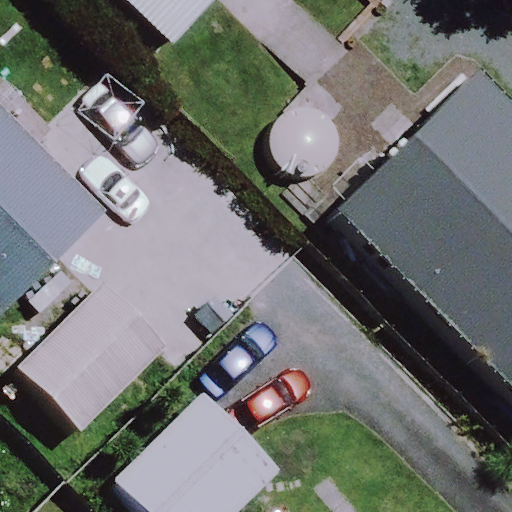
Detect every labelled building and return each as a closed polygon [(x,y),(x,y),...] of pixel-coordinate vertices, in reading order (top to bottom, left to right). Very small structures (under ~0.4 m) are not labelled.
[(107,0),(159,49),(206,0),(107,0)] [(511,141),(459,88),(318,227),(511,424),(511,141)] [(0,302),(77,231),(10,158),(37,134),(0,93),(0,302)] [(151,356),(90,296),(2,386),(64,446),(151,356)] [(231,511),(265,479),(188,403),(102,489),(124,511),(231,511)]
